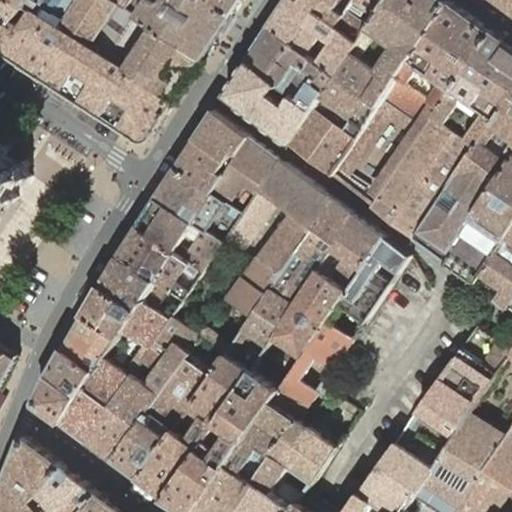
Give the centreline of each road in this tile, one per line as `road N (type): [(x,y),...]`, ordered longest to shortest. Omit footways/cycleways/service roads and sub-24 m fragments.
road 1 (residential): [(16,405),(151,175)]
road 2 (residential): [(151,175),(266,0)]
road 3 (residential): [(151,175),(0,75)]
road 4 (residential): [(158,511),(16,405)]
